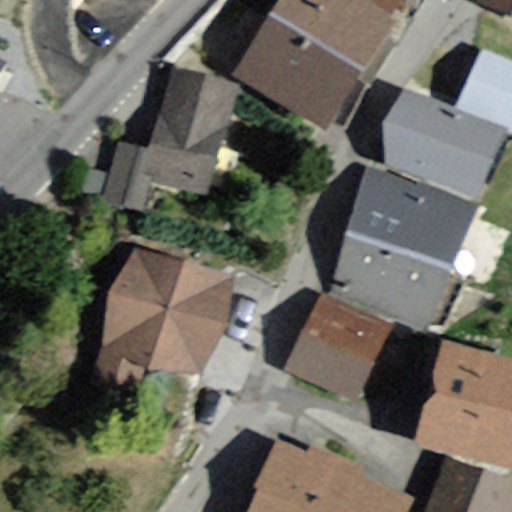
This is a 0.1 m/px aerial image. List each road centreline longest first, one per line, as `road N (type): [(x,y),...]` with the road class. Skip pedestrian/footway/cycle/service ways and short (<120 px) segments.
road 1 (residential): [(440,0),(249,399),(181,511)]
road 2 (unclassified): [(0,209),(188,0)]
